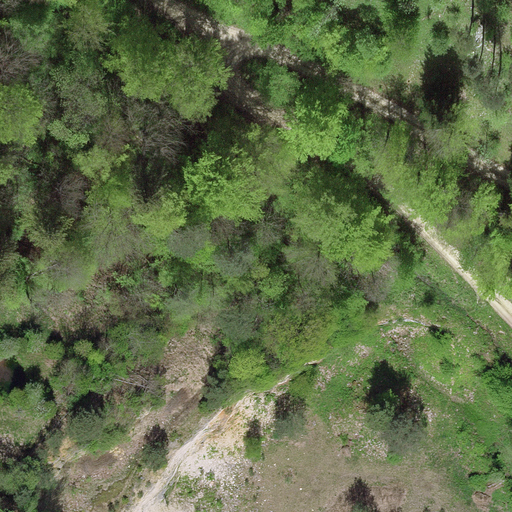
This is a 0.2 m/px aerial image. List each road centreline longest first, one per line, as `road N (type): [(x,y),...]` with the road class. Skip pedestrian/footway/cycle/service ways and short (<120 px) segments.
road 1 (track): [(225,48),(217,69),(235,97),(367,175),(511,319)]
road 2 (track): [(511,183),(263,48),(225,48),(165,0)]
